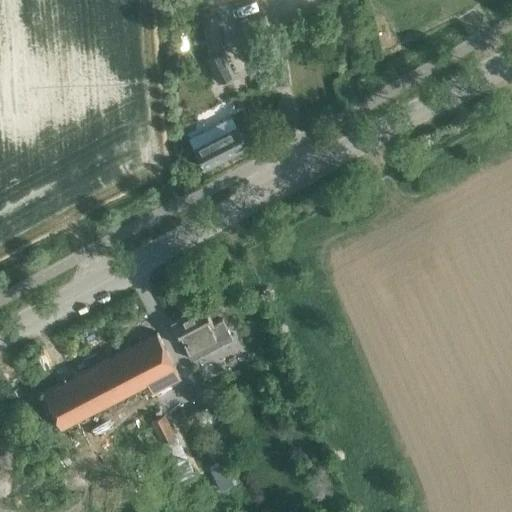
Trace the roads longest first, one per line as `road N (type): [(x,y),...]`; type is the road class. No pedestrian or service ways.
road 1 (unclassified): [(0,338),(511,61)]
road 2 (unknown): [(0,338),(66,428),(162,390),(190,372),(194,357),(143,262)]
